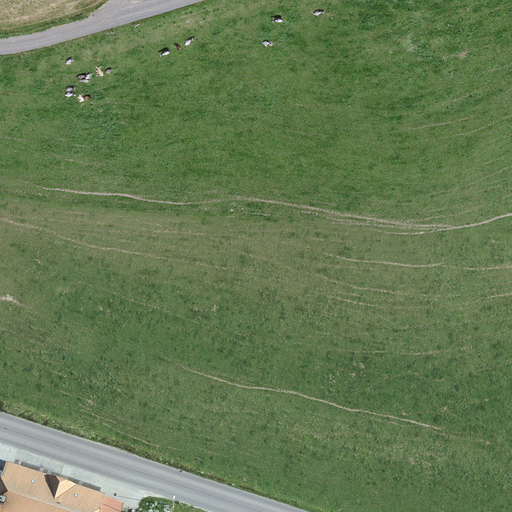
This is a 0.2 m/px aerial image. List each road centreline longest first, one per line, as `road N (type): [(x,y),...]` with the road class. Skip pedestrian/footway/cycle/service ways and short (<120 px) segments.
road 1 (secondary): [(0,424),(269,511)]
road 2 (residential): [(0,49),(39,45),(183,0)]
